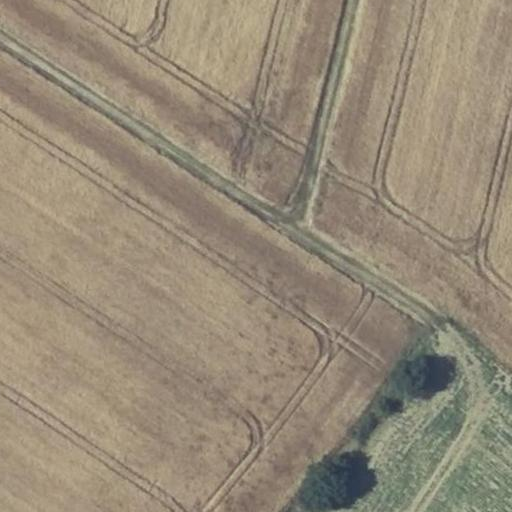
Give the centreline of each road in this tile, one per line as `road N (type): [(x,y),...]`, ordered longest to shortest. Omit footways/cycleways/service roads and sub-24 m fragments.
road 1 (track): [(0,35),(450,335),(485,385)]
road 2 (track): [(298,234),(352,0)]
